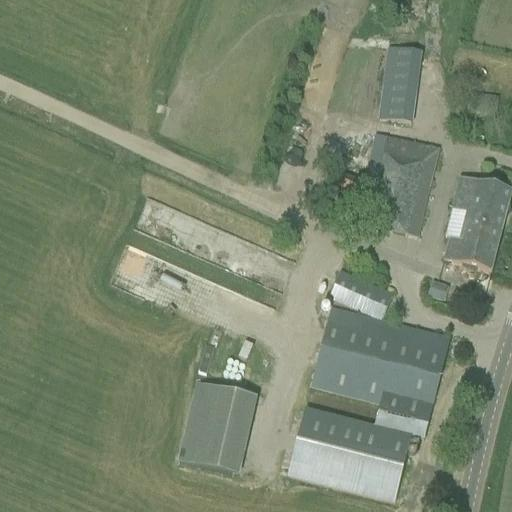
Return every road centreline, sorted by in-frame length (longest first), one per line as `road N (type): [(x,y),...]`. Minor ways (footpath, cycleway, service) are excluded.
road 1 (track): [(0,90),(375,255),(412,307),(436,325),(507,346)]
road 2 (tertiary): [(466,511),(511,331)]
